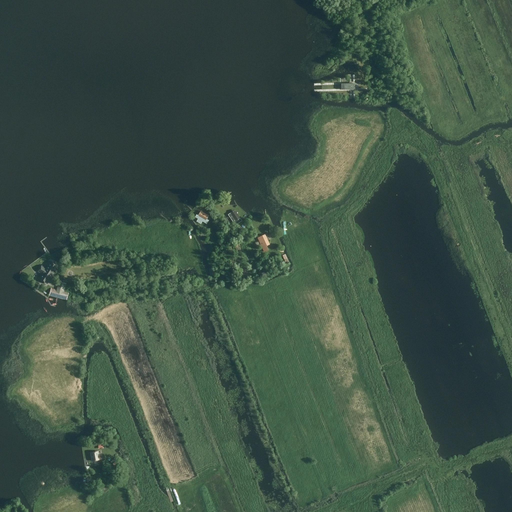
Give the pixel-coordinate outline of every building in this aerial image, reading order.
[(235,211),(231,214),(229,216),(233,222),(240,218),(235,211)] [(207,220),(205,219),(207,216),(200,212),(198,215),(197,214),(195,218),(205,223),(207,220)] [(264,235),(258,237),(265,251),(267,250),(265,246),(269,244),(264,235)] [(38,279),(47,284),(47,283),(57,267),(58,268),(59,266),(50,261),(46,268),(42,265),(38,272),(41,274),(38,279)] [(68,294),(64,293),(66,284),(58,282),(56,291),(50,289),(49,297),(66,301),(68,294)] [(98,451),(91,453),(93,461),(100,460),(100,455),(99,456),(99,455),(98,451)]
